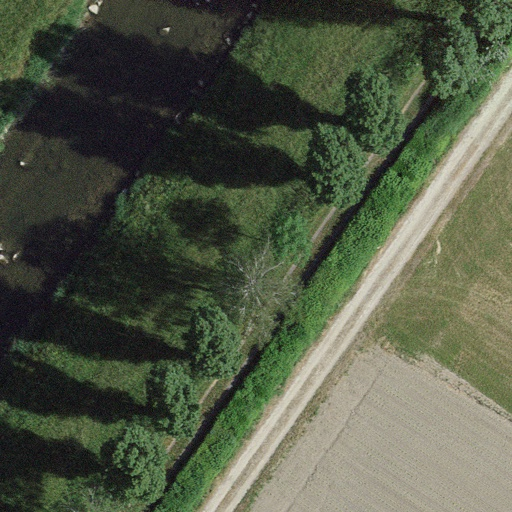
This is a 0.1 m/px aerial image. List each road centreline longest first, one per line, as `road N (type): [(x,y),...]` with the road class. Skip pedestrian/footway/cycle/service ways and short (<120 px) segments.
road 1 (track): [(489,0),(132,511)]
road 2 (track): [(511,88),(216,511)]
